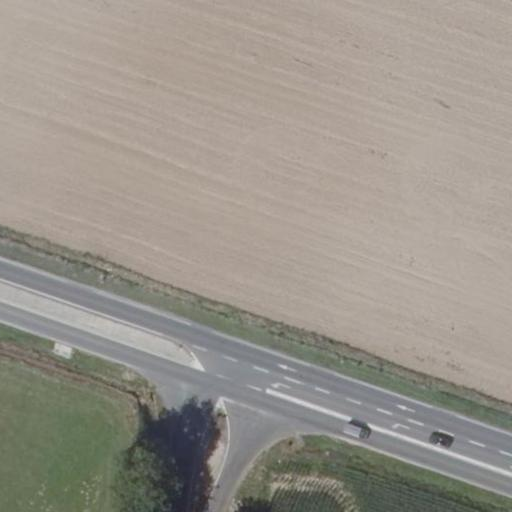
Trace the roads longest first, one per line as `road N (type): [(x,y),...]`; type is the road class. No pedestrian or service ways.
road 1 (primary): [(511,465),(230,367)]
road 2 (primary): [(230,367),(0,289)]
road 3 (tertiary): [(230,367),(193,511)]
